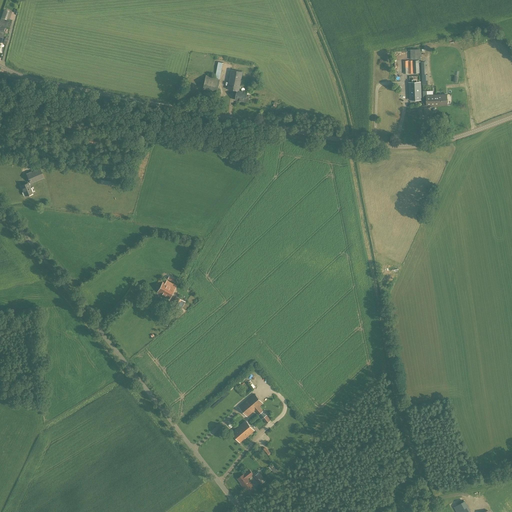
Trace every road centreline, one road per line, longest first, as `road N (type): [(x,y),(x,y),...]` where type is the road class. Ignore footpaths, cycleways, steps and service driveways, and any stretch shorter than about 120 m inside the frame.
road 1 (tertiary): [(0,69),(377,148),(425,148),(511,117)]
road 2 (unclassified): [(241,511),(0,204)]
